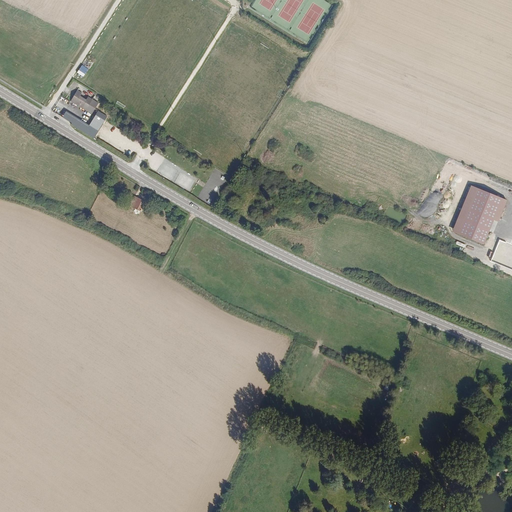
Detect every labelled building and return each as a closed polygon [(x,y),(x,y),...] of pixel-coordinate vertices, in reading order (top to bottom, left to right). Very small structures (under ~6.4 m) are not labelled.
[(76,97),(78,93),(74,90),(67,101),(74,106),(88,114),(89,112),(95,103),(84,97),(82,101),(76,97)] [(504,199),(471,185),(452,231),(486,244),(504,199)] [(141,208),(146,199),(136,192),(130,201),(141,208)] [(511,244),(499,240),(491,261),(511,269),(511,244)] [(453,499),(462,495),(457,484),(448,488),(453,499)]
